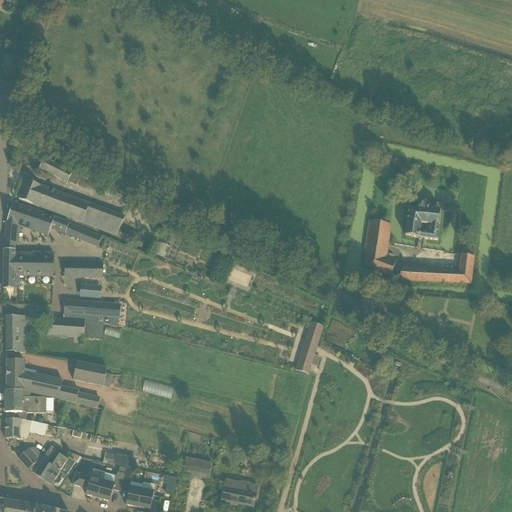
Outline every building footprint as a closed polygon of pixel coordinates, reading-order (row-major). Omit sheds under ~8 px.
[(28,8),(21,11),(24,18),(31,16),(28,8)] [(39,169),(67,183),(72,173),(64,169),(64,170),(44,159),(39,169)] [(414,176),(415,166),(408,164),(406,174),(414,176)] [(117,236),(117,235),(142,247),(147,238),(121,226),(125,218),(47,189),(26,181),(19,200),(82,224),(117,236)] [(407,226),(405,237),(418,239),(427,240),(438,242),(440,211),(436,210),(437,203),(418,201),(417,210),(409,209),(406,226),(407,226)] [(30,230),(37,211),(14,204),(7,222),(5,244),(15,246),(16,244),(18,244),(21,227),(30,230)] [(56,218),(46,215),(37,211),(30,230),(40,234),(49,237),(52,229),(56,218)] [(56,218),(52,229),(82,242),(87,230),(68,222),(56,218)] [(390,276),(394,267),(396,262),(386,259),(389,239),(391,224),(369,221),(363,265),(390,276)] [(82,242),(97,248),(98,247),(102,237),(87,230),(82,242)] [(398,281),(471,285),(474,258),(473,258),(474,249),(462,248),(462,252),(461,255),(460,272),(403,269),(399,279),(398,281)] [(15,269),(15,277),(25,277),(25,267),(25,256),(15,256),(15,253),(15,250),(4,250),(4,260),(11,260),(10,269),(15,269)] [(31,267),(25,267),(25,277),(38,277),(38,267),(43,268),(44,254),(32,254),(31,267)] [(38,277),(53,278),(53,256),(53,254),(44,254),(43,268),(38,267),(38,277)] [(15,290),(15,277),(15,269),(10,269),(11,260),(4,260),(3,290),(15,290)] [(103,278),(103,265),(90,265),(90,278),(103,278)] [(389,286),(391,287),(393,288),(395,288),(397,285),(398,281),(399,279),(395,278),(390,276),(389,279),(386,285),(389,286)] [(64,318),(64,321),(85,322),(102,324),(118,328),(118,318),(109,317),(93,316),(94,304),(83,303),(74,302),(65,302),(64,318)] [(30,317),(25,317),(6,317),(6,352),(7,352),(7,354),(8,354),(8,352),(26,354),(26,334),(30,334),(30,317)] [(84,339),(85,323),(85,322),(64,321),(49,319),(47,336),(84,339)] [(304,344),(301,352),(296,371),(309,374),(309,373),(312,366),(313,361),(314,356),(317,348),(323,328),(311,324),(304,344)] [(24,374),(24,361),(8,361),(8,360),(7,360),(7,361),(6,361),(6,389),(6,391),(31,395),(31,392),(77,402),(76,405),(97,409),(100,398),(79,393),(79,391),(61,388),(63,382),(24,374)] [(108,369),(78,362),(73,381),(103,388),(110,389),(113,376),(107,375),(108,369)] [(142,391),(171,399),(174,388),(145,380),(142,391)] [(31,395),(6,391),(6,393),(6,414),(6,417),(27,418),(27,414),(46,415),(47,409),(46,402),(46,400),(31,400),(31,395)] [(26,421),(27,418),(6,417),(6,420),(5,439),(23,440),(23,438),(28,438),(29,433),(45,436),(47,426),(26,421)] [(73,431),(72,438),(81,440),(82,433),(73,431)] [(51,447),(44,457),(49,461),(56,450),(51,447)] [(29,450),(18,459),(29,471),(39,461),(29,450)] [(45,482),(52,486),(60,473),(67,477),(76,464),(69,459),(67,461),(59,456),(51,467),(45,463),(37,476),(45,482)] [(105,456),(105,462),(124,463),(124,464),(138,464),(138,456),(105,456)] [(183,475),(207,480),(211,463),(186,459),(183,475)] [(124,475),(124,479),(131,480),(133,470),(126,469),(124,475)] [(91,478),(76,474),(72,486),(87,490),(86,496),(98,499),(103,481),(91,478)] [(176,479),(163,476),(162,483),(167,484),(165,496),(172,497),(176,479)] [(114,484),(103,481),(98,499),(110,503),(113,491),(121,493),(124,479),(116,477),(114,484)] [(222,502),(253,508),(257,486),(250,485),(251,483),(241,481),(240,483),(226,480),(222,502)] [(143,483),(142,490),(138,508),(150,511),(154,492),(153,492),(154,485),(143,483)] [(142,490),(130,487),(126,506),(138,508),(142,490)] [(1,500),(2,511),(20,511),(21,510),(16,510),(17,504),(13,503),(2,500),(1,500)]
